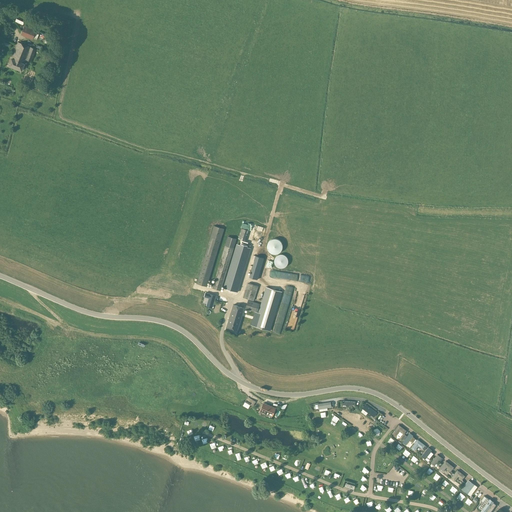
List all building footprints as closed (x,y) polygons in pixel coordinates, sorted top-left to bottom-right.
[(23,25),(19,34),(31,39),(35,30),(23,25)] [(0,43),(11,48),(14,43),(2,38),(0,43)] [(11,59),(8,66),(21,71),(24,64),(24,63),(25,59),(31,61),(36,49),(18,42),(11,59)] [(237,238),(245,240),(248,230),(250,230),(251,224),(242,221),(237,238)] [(261,243),(265,228),(257,225),(253,241),(261,243)] [(207,286),(224,229),(214,226),(197,283),(207,286)] [(221,290),(237,238),(228,235),(212,288),(221,290)] [(283,247),(283,246),(283,245),(282,244),(282,243),(281,242),(280,241),(280,240),(279,240),(278,239),(277,239),(276,239),(275,239),(274,239),(273,239),(272,239),(271,240),(270,240),(269,241),(269,242),(268,242),(268,243),(267,244),(267,245),(267,246),(267,247),(267,248),(268,249),(268,250),(268,251),(269,252),(270,252),(270,253),(271,253),(272,254),(273,254),(274,254),(275,254),(276,254),(277,254),(278,254),(278,253),(279,253),(280,252),(281,252),(281,251),(282,250),(282,249),(282,248),(283,247)] [(248,242),(242,241),(241,245),(237,244),(224,288),(237,292),(251,248),(247,247),(248,242)] [(288,261),(288,260),(288,259),(288,258),(287,257),(287,256),(286,256),(286,255),(285,255),(285,254),(284,254),(283,254),(282,254),(281,254),(280,254),(279,254),(278,254),(277,255),(276,256),(276,257),(275,257),(275,258),(275,259),(275,260),(274,260),(275,261),(275,262),(275,263),(275,264),(276,264),(276,265),(277,265),(277,266),(278,266),(279,267),(280,267),(281,267),(282,267),(283,267),(284,267),(284,266),(285,266),(286,265),(287,264),(287,263),(288,263),(288,262),(288,261)] [(258,280),(264,258),(256,255),(249,277),(258,280)] [(273,271),(272,278),(310,282),(310,275),(273,271)] [(258,287),(248,283),(243,297),(254,301),(258,287)] [(266,287),(256,319),(272,324),(282,291),(266,287)] [(209,298),(206,306),(212,308),(216,295),(206,292),(204,297),(209,298)] [(258,303),(248,300),(245,309),(255,312),(258,303)] [(234,305),(227,327),(237,330),(244,308),(234,305)] [(253,406),(256,401),(248,397),(245,402),(253,406)] [(271,418),(273,415),(275,408),(263,403),(261,409),(260,410),(258,414),(260,415),(261,416),(271,418)] [(376,410),(367,403),(365,407),(373,413),(376,410)] [(334,415),(331,419),(337,423),(340,418),(334,415)] [(400,431),(404,434),(406,430),(399,425),(392,433),(396,436),(400,431)] [(410,439),(413,442),(415,438),(412,436),(413,435),(410,433),(403,442),(406,444),(410,439)] [(422,449),(425,445),(417,439),(411,448),(415,451),(418,446),(422,449)] [(427,456),(429,458),(433,453),(431,451),(432,450),(428,447),(421,456),(425,459),(427,456)] [(435,466),(441,457),(437,454),(431,462),(435,466)] [(451,471),(454,467),(446,460),(439,469),(443,472),(446,467),(451,471)] [(454,481),(458,477),(462,480),(465,476),(457,470),(451,478),(454,481)] [(363,475),(359,478),(365,483),(368,480),(363,475)] [(462,488),(468,493),(474,485),(468,480),(462,488)] [(414,486),(419,490),(423,485),(418,481),(414,486)] [(452,485),(449,490),(454,494),(457,489),(452,485)] [(486,497),(479,507),(485,511),(490,511),(496,504),(486,497)] [(468,498),(465,503),(471,507),(474,502),(468,498)]
